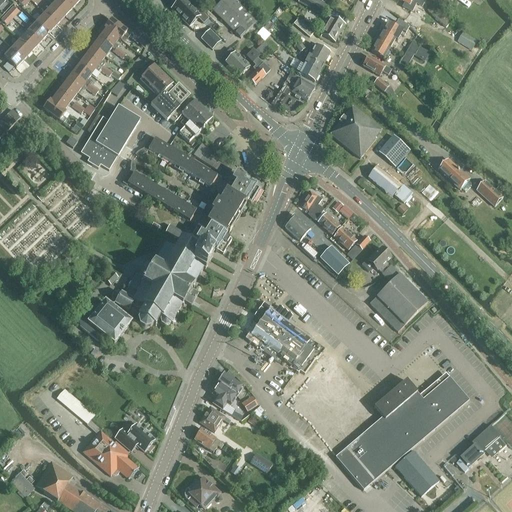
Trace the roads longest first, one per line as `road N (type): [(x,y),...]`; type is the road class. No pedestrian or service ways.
road 1 (tertiary): [(141,511),(302,150)]
road 2 (tertiary): [(511,351),(302,150)]
road 3 (unknown): [(372,511),(284,428),(254,378),(213,345)]
road 4 (unclassified): [(252,163),(249,143),(103,3)]
road 5 (tertiary): [(302,150),(142,0)]
road 6 (tertiary): [(302,150),(373,0)]
road 7 (residential): [(108,184),(79,166),(12,97)]
road 8 (unclassified): [(15,94),(103,3)]
